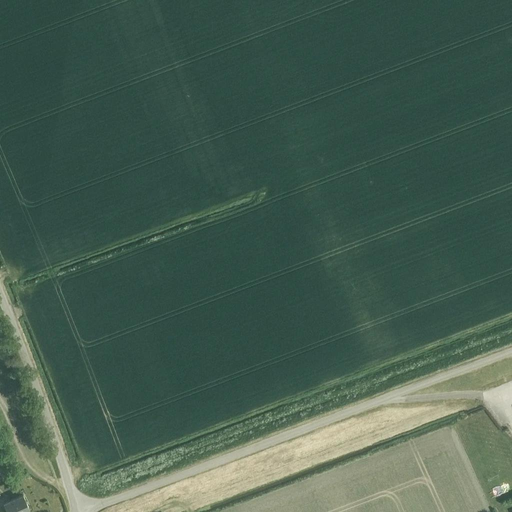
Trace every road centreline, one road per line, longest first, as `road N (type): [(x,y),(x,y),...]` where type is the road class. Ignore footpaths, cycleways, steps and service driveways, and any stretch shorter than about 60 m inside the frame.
road 1 (unclassified): [(511,352),(76,509)]
road 2 (unclassified): [(76,509),(0,293)]
